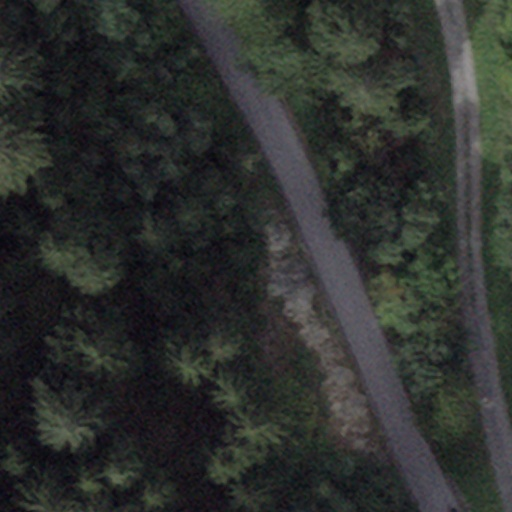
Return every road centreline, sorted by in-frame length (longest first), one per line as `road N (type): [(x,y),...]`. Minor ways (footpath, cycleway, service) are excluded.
road 1 (track): [(436,511),(338,263),(194,0)]
road 2 (track): [(448,0),(466,77),(476,375),(511,486)]
